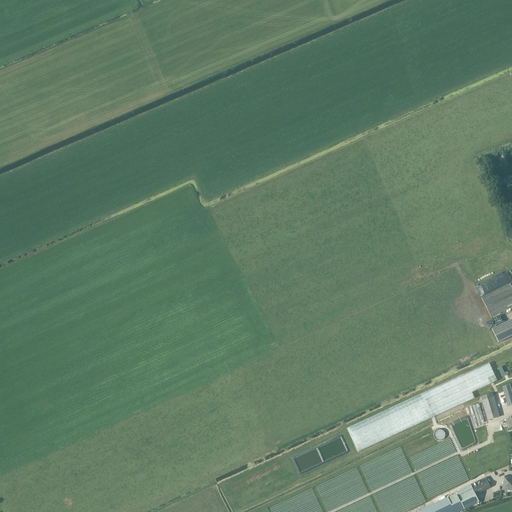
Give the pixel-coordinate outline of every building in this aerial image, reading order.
[(511,287),(510,284),(482,298),(491,318),(511,307),(511,287)] [(511,319),(492,329),(499,343),(511,336),(511,319)] [(423,393),(434,417),(474,398),(472,392),(497,381),(492,370),(489,363),(423,393)] [(501,366),(498,368),(502,377),(508,374),(507,371),(504,373),(501,366)] [(508,406),(511,404),(511,384),(502,387),(508,406)] [(423,393),(347,428),(358,452),(431,418),(434,417),(423,393)] [(488,420),(500,417),(493,393),(481,397),(485,411),(482,411),(484,419),(487,418),(488,420)] [(480,426),(485,424),(479,404),(470,407),(476,427),(480,426)] [(436,439),(437,440),(439,441),(441,441),(443,440),(445,438),(445,436),(445,434),(444,432),(443,431),(441,430),(439,430),(437,431),(435,433),(434,435),(435,437),(436,439)] [(504,480),(503,490),(511,490),(511,476),(505,476),(504,480)] [(417,511),(458,511),(479,502),(475,495),(491,487),(488,482),(485,477),(476,482),(477,483),(472,485),(474,489),(473,489),(471,485),(456,493),(457,493),(417,511)]
